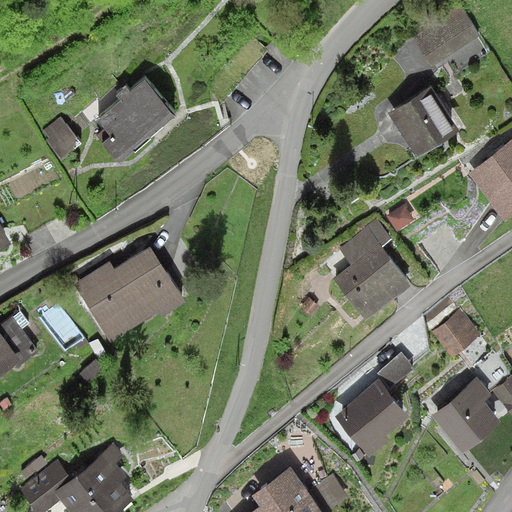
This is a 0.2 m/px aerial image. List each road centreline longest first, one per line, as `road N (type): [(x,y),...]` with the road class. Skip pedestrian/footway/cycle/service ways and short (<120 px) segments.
road 1 (residential): [(194,490),(242,400),(314,76)]
road 2 (residential): [(0,290),(197,170),(314,76)]
road 3 (track): [(109,0),(0,78)]
